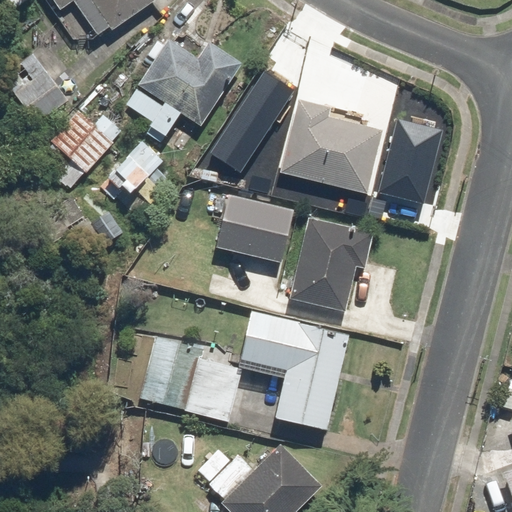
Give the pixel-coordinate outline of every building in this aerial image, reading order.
[(48,0),(76,38),(92,38),(112,24),(115,28),(154,0),(48,0)] [(171,38),(141,83),(167,101),(164,105),(138,88),(128,103),(154,120),(147,131),(163,141),(170,130),(183,111),(202,124),(244,62),(211,40),(200,57),(171,38)] [(39,122),(69,99),(35,54),(4,77),(39,122)] [(262,70),(210,154),(241,173),(293,89),(262,70)] [(303,97),(286,170),(369,190),(384,128),(332,115),(335,105),(303,97)] [(95,123),(79,109),(53,139),(89,171),(115,141),(114,139),(123,129),(104,112),(95,123)] [(397,120),(378,192),(423,203),(441,131),(397,120)] [(134,191),(168,155),(148,136),(114,172),(134,191)] [(230,192),(217,243),(281,259),(294,207),(230,192)] [(91,219),(75,193),(54,206),(70,231),(91,219)] [(311,215),(291,296),(348,309),(359,263),(368,265),(376,230),(311,215)] [(194,284),(204,240),(180,235),(170,279),(194,284)] [(351,332),(254,308),(241,363),(288,374),(278,413),(329,425),(351,332)] [(142,396),(230,420),(244,368),(203,357),(205,347),(158,335),(142,396)] [(281,438),(223,496),(238,511),(297,511),(327,483),(281,438)]
